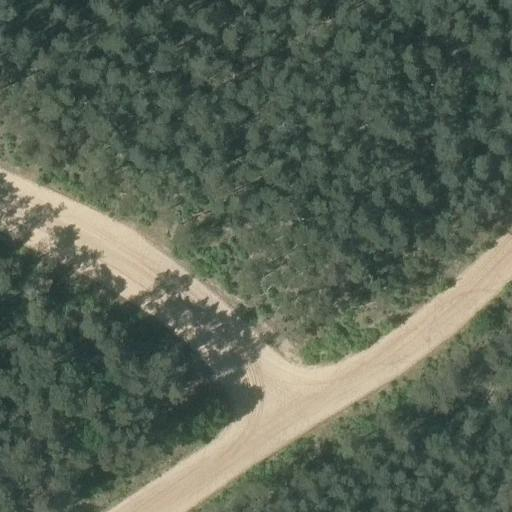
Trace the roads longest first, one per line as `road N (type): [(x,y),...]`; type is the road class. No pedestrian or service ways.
road 1 (track): [(138,511),(377,364),(511,252)]
road 2 (track): [(0,195),(133,265),(227,344),(291,417)]
